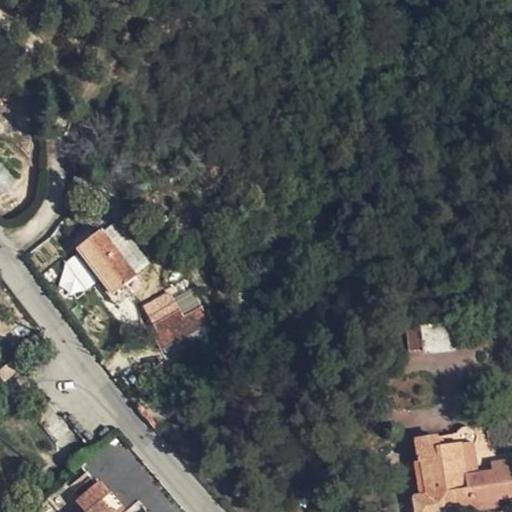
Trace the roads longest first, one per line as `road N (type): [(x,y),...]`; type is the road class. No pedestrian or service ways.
road 1 (residential): [(211,511),(0,252)]
road 2 (track): [(2,254),(51,212),(67,78)]
